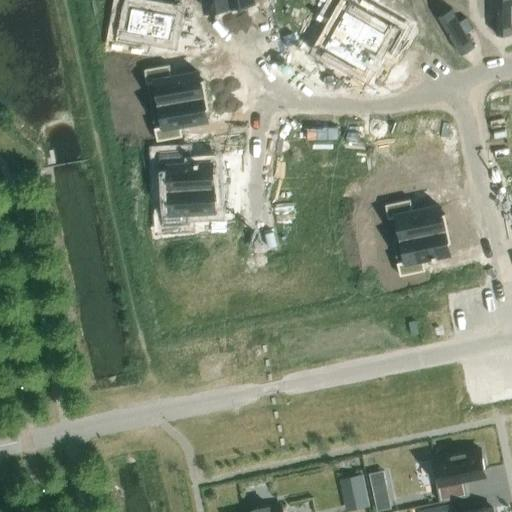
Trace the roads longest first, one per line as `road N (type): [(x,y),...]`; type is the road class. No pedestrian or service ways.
road 1 (residential): [(511,318),(461,78)]
road 2 (residential): [(269,101),(384,109),(461,78)]
road 3 (residential): [(269,101),(249,187),(264,256)]
